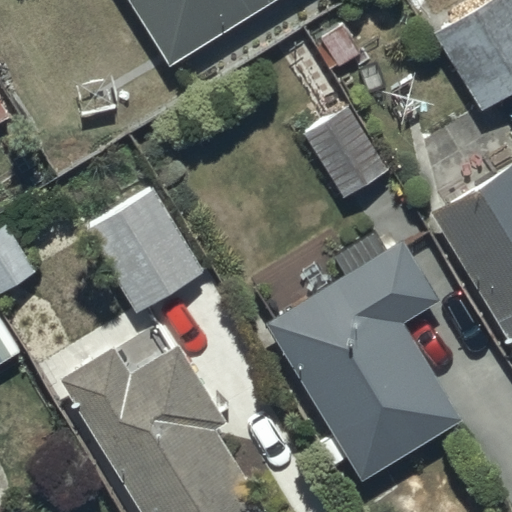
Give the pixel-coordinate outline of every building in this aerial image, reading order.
[(123,0),(160,59),(255,0),(123,0)] [(511,0),(469,0),(424,26),(470,105),(511,80),(511,0)] [(335,98),(293,128),(339,193),(381,163),(335,98)] [(511,154),(425,206),(511,353),(511,154)] [(193,261),(146,187),(76,228),(126,305),(193,261)] [(0,217),(0,282),(28,266),(0,217)] [(340,270),(256,315),(352,477),(451,419),(393,319),(430,297),(395,237),(383,244),(373,226),(329,252),(340,270)] [(103,342),(49,372),(134,511),(262,511),(208,421),(219,414),(173,338),(154,349),(144,333),(110,354),(103,342)] [(0,334),(0,353),(9,348),(0,334)]
